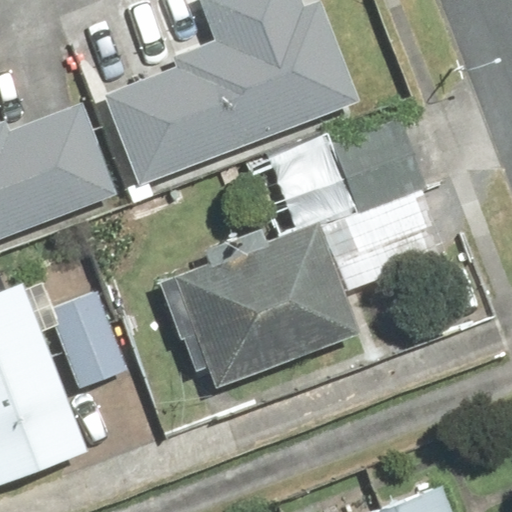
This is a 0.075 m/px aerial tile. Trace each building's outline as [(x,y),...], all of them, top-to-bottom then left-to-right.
[(166,69),(93,97),(128,191),(349,109),(310,5),(293,12),(288,0),(190,0),(188,1),(204,44),(163,59),(166,69)] [(0,240),(106,200),(72,109),(0,135),(0,240)] [(392,120),(320,146),(346,218),(418,193),(392,120)] [(299,228),(171,282),(211,376),(339,321),(299,228)] [(33,280),(0,291),(0,489),(73,463),(27,338),(46,331),(69,394),(121,375),(91,294),(44,311),(33,280)] [(438,511),(431,491),(373,511),(438,511)]
